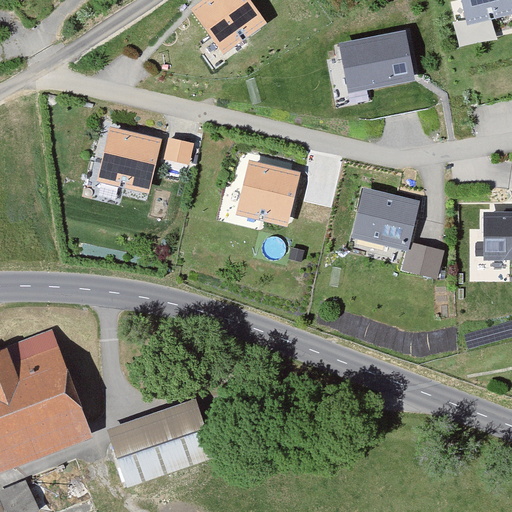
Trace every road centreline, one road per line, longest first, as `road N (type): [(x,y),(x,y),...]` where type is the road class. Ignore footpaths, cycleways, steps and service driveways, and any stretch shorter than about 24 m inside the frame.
road 1 (tertiary): [(511,425),(257,326),(55,285),(0,286)]
road 2 (residential): [(511,148),(432,165),(38,76)]
road 3 (unknown): [(114,295),(114,387),(80,450)]
road 4 (residential): [(153,0),(38,76)]
